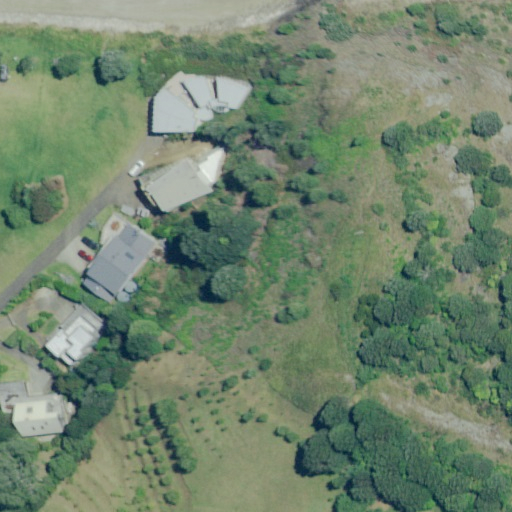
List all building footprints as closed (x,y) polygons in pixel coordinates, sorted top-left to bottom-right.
[(163,133),(200,132),(205,119),(206,120),(207,121),(208,121),(210,121),(211,121),(212,121),(213,120),(214,119),(215,118),(216,117),(216,116),(217,115),(217,113),(217,112),(216,111),(216,110),(215,109),(217,109),(217,110),(218,111),(219,112),(220,113),(221,113),(222,114),(224,114),(225,114),(226,114),(228,113),(229,113),(230,112),(231,111),(231,110),(232,109),(241,109),(253,88),(251,87),(250,86),(248,85),(246,84),(244,83),(242,82),(241,82),(239,81),(237,80),(235,80),(233,79),(231,79),(229,79),(227,78),(225,78),(225,77),(187,77),(187,71),(182,71),(180,72),(178,73),(176,74),(175,76),(173,77),(172,79),(170,80),(169,82),(168,83),(167,85),(166,87),(165,89),(164,91),(163,93),(163,95),(163,133)] [(199,154),(148,177),(162,209),(170,205),(173,212),(217,192),(199,154)] [(36,189),(29,187),(27,195),(33,197),(36,189)] [(89,284),(116,305),(120,300),(126,305),(159,262),(151,256),(160,245),(136,225),(89,284)] [(48,339),(76,366),(83,358),(86,361),(94,353),(91,350),(103,337),(98,333),(103,328),(83,310),(79,314),(68,304),(57,315),(65,322),(48,339)] [(30,380),(1,383),(12,414),(18,413),(22,413),(25,437),(69,432),(66,395),(32,398),(30,380)]
